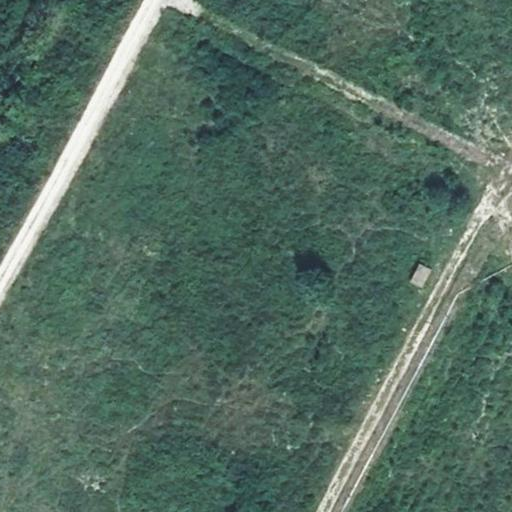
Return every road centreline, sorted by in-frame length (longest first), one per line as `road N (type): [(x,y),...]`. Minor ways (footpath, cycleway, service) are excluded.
road 1 (track): [(330,511),(511,181)]
road 2 (track): [(0,278),(163,0)]
